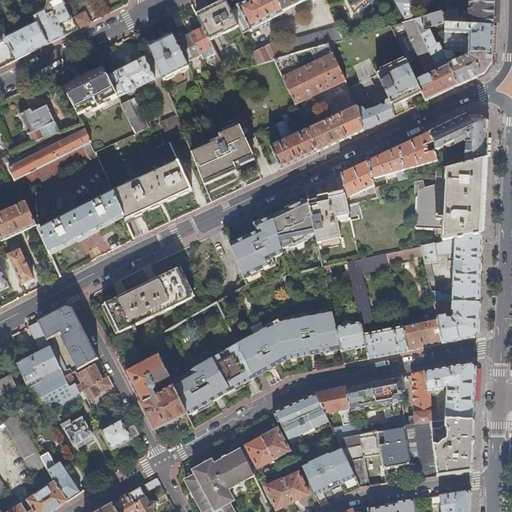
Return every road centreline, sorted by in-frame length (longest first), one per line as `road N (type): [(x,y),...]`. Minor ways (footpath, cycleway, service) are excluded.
road 1 (secondary): [(489,91),(73,290)]
road 2 (residential): [(158,464),(298,387),(503,348)]
road 3 (residential): [(73,290),(158,464)]
road 4 (residential): [(328,511),(362,495),(500,476)]
road 5 (residential): [(0,85),(147,10)]
road 6 (secondary): [(503,348),(511,192)]
